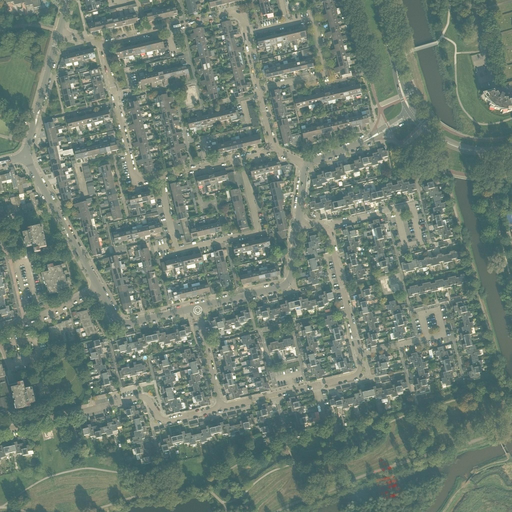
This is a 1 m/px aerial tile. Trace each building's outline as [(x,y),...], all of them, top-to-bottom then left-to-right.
[(24,1),(26,7),(33,5),(33,8),(41,7),(41,6),(39,0),(5,0),(7,4),(14,2),(14,5),(22,4),(21,1),(24,1)] [(324,6),(326,11),(334,9),(333,5),(337,5),(336,1),(334,1),(334,3),(324,6)] [(100,3),(87,6),(88,12),(97,10),(96,6),(101,5),(100,3)] [(171,6),(169,7),(172,17),(178,16),(176,7),(171,8),(171,6)] [(201,6),(187,9),(189,15),(197,13),(196,9),(201,7),(201,6)] [(168,9),(164,10),(166,18),(169,18),(169,19),(172,18),(172,17),(169,7),(167,7),(168,9)] [(271,8),(261,10),(262,16),(267,15),(267,19),(274,18),(273,14),(271,14),(270,10),(272,9),(275,9),(274,7),(271,8)] [(154,21),(152,13),(151,9),(143,11),(144,15),(146,14),(148,23),(154,21)] [(159,9),(157,10),(160,20),(166,18),(164,10),(160,11),(159,9)] [(321,16),(322,18),(336,15),(337,15),(336,9),(334,9),(326,11),(326,14),(321,16)] [(137,12),(130,14),(132,24),(140,22),(138,13),(137,13),(137,12)] [(327,20),(328,23),(339,21),(338,19),(337,19),(336,15),(322,18),(322,21),(327,20)] [(101,16),(99,17),(102,30),(108,29),(106,20),(102,21),(101,16)] [(120,16),(118,17),(120,27),(126,26),(124,17),(120,18),(120,16)] [(106,18),(106,20),(108,29),(114,27),(114,29),(115,29),(112,20),(112,19),(108,20),(108,18),(106,18)] [(328,23),(330,29),(338,27),(338,23),(341,22),(340,20),(340,18),(338,19),(339,21),(328,23)] [(96,31),(94,23),(90,24),(89,19),(87,19),(88,24),(90,33),(96,31)] [(220,32),(222,32),(221,30),(232,27),(230,21),(221,23),(222,28),(219,28),(220,32)] [(325,33),(326,36),(340,32),(339,29),(340,28),(340,26),(338,27),(330,29),(330,32),(325,33)] [(189,35),(189,37),(203,34),(205,34),(204,28),(202,28),(193,30),(194,34),(189,35)] [(300,29),(298,29),(300,39),(304,38),(305,40),(307,39),(306,38),(304,29),(300,30),(300,29)] [(288,31),(286,32),(288,42),(292,41),(294,46),(295,45),(292,32),(289,33),(288,31)] [(226,41),(234,39),(234,36),(239,35),(238,32),(224,35),(225,39),(223,40),(224,41),(226,41)] [(332,37),(333,41),(343,38),(342,36),(341,37),(340,32),(326,36),(327,38),(332,37)] [(277,34),(274,35),(277,45),(281,44),(282,49),(284,48),(281,35),(277,35),(277,34)] [(333,41),(334,46),(343,44),(342,40),(345,40),(344,36),(342,36),(343,38),(333,41)] [(265,48),(263,37),(260,38),(261,39),(257,40),(257,41),(254,41),(257,51),(260,51),(259,49),(265,48)] [(265,37),(263,37),(265,48),(266,51),(270,50),(270,51),(272,51),(269,37),(265,38),(265,37)] [(156,40),(158,52),(159,53),(159,54),(165,52),(164,49),(162,40),(158,41),(158,39),(156,40)] [(224,50),(226,49),(225,47),(236,45),(234,39),(226,41),(227,45),(223,46),(224,50)] [(154,42),(150,43),(152,51),(155,51),(156,51),(157,53),(159,53),(158,52),(156,40),(153,40),(154,42)] [(192,46),(192,49),(206,46),(205,42),(207,41),(206,40),(196,42),(197,45),(192,46)] [(146,42),(144,43),(147,54),(147,56),(153,54),(152,51),(150,43),(147,44),(146,42)] [(142,45),(138,45),(141,54),(144,53),(145,55),(147,54),(144,43),(142,43),(142,45)] [(330,51),(330,53),(344,50),(343,46),(345,46),(344,44),(343,44),(334,46),(335,50),(330,51)] [(130,47),(127,48),(129,57),(133,56),(133,58),(135,57),(132,45),(130,46),(130,47)] [(135,45),(132,45),(135,57),(137,57),(137,55),(141,54),(138,45),(135,46),(135,45)] [(123,60),(120,48),(118,49),(119,50),(115,51),(117,60),(121,59),(122,60),(123,60)] [(123,48),(120,48),(123,60),(125,59),(125,58),(129,57),(127,48),(123,49),(123,48)] [(93,49),(87,50),(89,59),(93,58),(94,60),(96,59),(95,58),(93,49)] [(228,57),(228,59),(242,56),(241,52),(243,52),(242,49),(228,53),(229,57),(228,57)] [(75,52),(75,53),(77,62),(82,61),(83,66),(85,65),(81,52),(79,52),(79,51),(75,52)] [(199,57),(194,58),(195,61),(207,58),(209,57),(212,57),(210,51),(209,51),(199,54),(199,57)] [(337,58),(338,64),(347,62),(346,58),(349,57),(348,53),(346,54),(347,56),(337,58)] [(62,58),(60,65),(60,68),(66,67),(66,65),(69,64),(70,64),(72,63),(70,55),(64,56),(64,58),(62,58)] [(228,67),(230,67),(230,65),(244,62),(242,56),(228,59),(230,59),(231,63),(228,64),(228,67)] [(201,62),(201,66),(212,63),(211,61),(210,62),(209,57),(195,61),(196,63),(201,62)] [(303,60),(299,61),(301,70),(305,69),(305,71),(308,70),(305,58),(306,58),(306,57),(302,57),(303,60)] [(292,63),(288,64),(290,73),(293,72),(294,74),(296,73),(292,58),(291,59),(292,63)] [(294,58),(292,58),(296,73),(298,73),(298,71),(301,70),(299,61),(295,62),(294,58)] [(307,60),(306,58),(305,58),(308,70),(310,70),(309,68),(313,67),(316,66),(314,58),(311,59),(307,60)] [(280,66),(276,67),(278,76),(282,75),(282,76),(284,76),(280,60),(279,61),(280,66)] [(281,60),(280,60),(284,76),(286,75),(286,74),(290,73),(288,64),(284,65),(282,60),(281,60)] [(334,68),(335,71),(348,68),(350,67),(349,65),(352,64),(351,61),(347,62),(338,64),(339,67),(334,68)] [(232,66),(233,70),(246,67),(246,65),(244,65),(244,62),(230,65),(230,67),(232,66)] [(197,70),(198,73),(212,69),(211,65),(212,65),(212,63),(201,66),(202,69),(197,70)] [(182,65),(180,65),(182,76),(186,75),(187,80),(190,79),(187,66),(183,66),(182,65)] [(271,65),(267,66),(268,67),(270,67),(272,79),(275,78),(274,77),(278,76),(276,67),(272,68),(271,65)] [(232,77),(234,76),(243,74),(242,71),(247,70),(246,67),(233,70),(234,74),(232,75),(232,77)] [(268,69),(264,70),(266,79),(270,78),(270,79),(272,79),(270,67),(268,67),(268,69)] [(162,68),(156,70),(157,70),(157,71),(159,81),(162,80),(164,86),(166,85),(163,71),(162,68)] [(170,68),(168,68),(171,78),(174,78),(175,83),(178,82),(175,68),(171,69),(170,68)] [(348,68),(335,71),(335,74),(340,72),(341,76),(342,78),(352,76),(351,71),(349,72),(348,68)] [(86,77),(85,77),(85,79),(86,78),(87,78),(100,75),(99,69),(94,70),(90,71),(91,76),(86,77)] [(157,70),(151,72),(151,74),(152,75),(155,88),(157,87),(156,82),(159,81),(157,71),(157,70)] [(147,73),(145,74),(147,84),(151,83),(152,88),(155,88),(151,74),(147,75),(147,73)] [(147,84),(145,74),(143,74),(144,76),(139,77),(139,75),(136,76),(139,86),(141,85),(142,91),(145,90),(144,85),(147,84)] [(200,82),(201,84),(214,81),(214,78),(217,76),(217,74),(204,77),(205,81),(200,82)] [(233,85),(234,84),(234,83),(244,80),(243,74),(234,76),(235,80),(232,81),(232,83),(233,85)] [(60,78),(61,84),(75,81),(74,79),(69,81),(68,76),(60,78)] [(61,84),(62,90),(71,88),(70,84),(75,83),(75,81),(61,84)] [(89,89),(89,90),(103,87),(101,81),(93,83),(94,87),(89,88),(89,89)] [(354,81),(352,81),(355,95),(356,97),(362,96),(362,95),(359,85),(356,86),(354,81)] [(238,92),(234,93),(234,95),(235,98),(244,96),(243,93),(247,92),(246,89),(251,87),(251,85),(237,88),(238,92)] [(337,85),(334,85),(338,99),(342,98),(342,100),(344,100),(341,89),(338,90),(337,85)] [(103,87),(89,90),(89,92),(93,91),(94,95),(95,95),(104,93),(103,87)] [(203,93),(203,96),(217,93),(216,89),(218,88),(217,87),(207,89),(208,92),(203,93)] [(315,95),(312,96),(315,107),(318,107),(317,105),(320,104),(320,103),(317,89),(314,90),(315,95)] [(319,89),(317,89),(320,103),(324,102),(324,104),(326,104),(324,93),(321,94),(319,89)] [(270,92),(271,98),(280,96),(279,92),(281,91),(280,90),(279,90),(270,92)] [(157,99),(154,99),(155,104),(157,103),(159,103),(173,99),(173,97),(167,98),(166,91),(158,93),(159,96),(158,96),(158,97),(157,98),(157,99)] [(494,91),(492,91),(482,94),(486,99),(485,100),(490,104),(489,105),(495,108),(494,109),(500,111),(500,112),(507,111),(507,112),(507,113),(511,110),(511,104),(511,100),(507,100),(507,99),(504,99),(502,98),(504,96),(501,94),(500,97),(499,96),(497,93),(495,94),(494,91)] [(64,96),(65,102),(74,100),(73,96),(78,95),(77,93),(64,96)] [(95,99),(91,100),(92,102),(97,101),(106,99),(104,93),(95,95),(94,95),(95,99)] [(217,93),(203,96),(204,99),(209,97),(210,101),(219,99),(220,98),(220,96),(218,97),(217,93)] [(302,93),(299,94),(302,108),(307,107),(307,108),(309,108),(306,97),(303,98),(302,93)] [(302,108),(299,94),(297,94),(298,99),(294,100),(297,110),(299,110),(298,109),(302,108)] [(280,96),(271,98),(273,104),(280,102),(286,101),(288,100),(288,99),(286,99),(283,100),(282,95),(280,96)] [(312,96),(306,97),(309,108),(307,108),(307,110),(315,108),(315,107),(312,96)] [(125,108),(125,111),(139,107),(138,101),(140,101),(139,98),(133,99),(134,102),(129,103),(130,107),(125,108)] [(159,107),(159,109),(169,106),(169,103),(174,102),(173,99),(159,103),(160,107),(159,107)] [(74,100),(65,102),(67,108),(75,106),(80,105),(80,103),(75,104),(74,100)] [(280,102),(273,104),(274,110),(280,108),(286,107),(285,103),(287,103),(289,102),(288,100),(286,101),(280,102)] [(232,110),(228,111),(231,122),(240,120),(237,110),(235,111),(233,104),(230,105),(232,110)] [(224,106),(221,107),(225,121),(229,120),(229,121),(229,124),(231,123),(231,122),(228,111),(225,111),(224,106)] [(274,110),(276,116),(287,113),(286,107),(274,110)] [(212,109),(210,110),(213,123),(217,123),(217,124),(219,124),(217,113),(213,114),(212,109)] [(108,110),(102,112),(105,122),(107,122),(106,120),(110,119),(113,118),(111,110),(108,110)] [(208,115),(205,116),(208,127),(213,126),(213,123),(210,110),(207,110),(208,115)] [(132,115),(133,121),(142,119),(141,115),(144,114),(143,111),(142,111),(142,113),(132,115)] [(160,115),(161,120),(162,120),(172,118),(171,115),(177,113),(176,111),(162,114),(160,115)] [(102,112),(96,113),(99,122),(103,121),(103,124),(107,123),(107,122),(105,122),(102,112)] [(197,118),(193,119),(196,131),(202,129),(201,126),(198,112),(195,113),(197,118)] [(201,112),(198,112),(201,126),(205,125),(205,128),(208,127),(205,116),(202,117),(201,112)] [(280,115),(276,116),(277,122),(278,121),(287,119),(286,116),(290,115),(289,112),(287,113),(280,115)] [(361,112),(359,113),(360,115),(363,130),(366,129),(365,124),(368,124),(367,118),(366,115),(362,116),(362,115),(362,114),(361,112)] [(96,113),(91,115),(94,128),(96,128),(95,125),(99,124),(99,122),(96,113)] [(349,114),(347,114),(349,119),(351,128),(356,126),(354,117),(350,118),(349,114)] [(91,115),(85,116),(87,125),(91,124),(92,129),(94,128),(91,115)] [(196,131),(193,119),(190,120),(189,115),(186,115),(190,130),(193,129),(194,132),(196,132),(196,131)] [(358,117),(354,117),(356,126),(360,126),(361,131),(363,130),(360,115),(358,115),(358,117)] [(344,116),(342,116),(342,118),(346,134),(349,134),(347,128),(351,128),(349,119),(345,120),(344,116)] [(79,117),(73,119),(75,128),(79,127),(80,131),(82,131),(79,117)] [(45,124),(46,130),(60,127),(59,125),(54,127),(53,122),(55,122),(56,120),(56,118),(44,121),(48,120),(49,123),(45,124)] [(162,120),(161,120),(163,126),(165,126),(179,123),(178,120),(173,121),(172,118),(162,120)] [(330,119),(331,123),(333,132),(339,130),(337,122),(333,123),(332,118),(330,118),(330,119)] [(342,118),(336,120),(337,122),(339,130),(342,130),(343,135),(346,134),(342,118)] [(75,128),(73,119),(67,120),(69,129),(70,134),(72,133),(71,128),(75,128)] [(129,126),(129,128),(143,125),(142,121),(144,121),(143,119),(142,119),(133,121),(134,124),(129,126)] [(314,119),(311,119),(312,122),(313,127),(315,136),(321,134),(319,126),(316,127),(314,119)] [(330,120),(324,121),(325,123),(325,124),(328,138),(331,138),(330,133),(333,132),(331,123),(330,120)] [(309,125),(307,125),(307,127),(307,128),(311,142),(313,142),(312,137),(315,136),(313,127),(312,122),(309,125)] [(163,126),(165,132),(175,130),(174,126),(179,125),(179,123),(163,126)] [(280,127),(281,133),(290,131),(289,127),(294,126),(293,124),(280,127)] [(325,124),(319,126),(321,134),(325,134),(326,139),(328,138),(325,124)] [(306,129),(301,130),(302,134),(303,139),(307,138),(308,143),(311,142),(307,128),(307,127),(307,125),(305,126),(305,127),(306,129)] [(60,127),(46,130),(47,136),(56,134),(60,133),(59,130),(63,129),(62,127),(60,127)] [(146,130),(136,133),(137,139),(147,136),(146,133),(148,132),(147,128),(146,128),(146,130)] [(167,142),(167,144),(178,141),(177,138),(182,137),(181,134),(168,138),(169,142),(167,142)] [(254,134),(253,135),(255,146),(258,146),(257,144),(261,143),(259,135),(255,136),(254,134)] [(251,137),(247,137),(249,146),(253,145),(253,147),(255,146),(253,135),(251,135),(251,137)] [(296,136),(283,139),(284,145),(291,143),(292,143),(293,144),(297,143),(297,142),(301,141),(299,135),(296,136)] [(133,143),(133,146),(147,142),(146,138),(148,138),(147,136),(137,139),(138,142),(133,143)] [(239,139),(235,140),(238,149),(241,148),(242,150),(244,149),(241,137),(239,138),(239,139)] [(243,137),(241,137),(244,149),(246,149),(246,147),(249,146),(247,137),(243,138),(243,137)] [(231,138),(229,139),(229,140),(231,146),(232,152),(234,152),(234,150),(238,149),(235,140),(231,141),(231,138)] [(47,146),(48,149),(56,147),(56,146),(59,146),(58,142),(63,141),(62,139),(49,142),(49,144),(48,145),(47,146)] [(111,141),(111,139),(103,141),(104,144),(106,153),(112,151),(109,141),(111,141)] [(228,142),(224,143),(224,146),(226,152),(229,151),(230,153),(232,152),(231,146),(229,140),(229,139),(227,139),(227,141),(228,142)] [(99,140),(97,141),(100,154),(106,153),(104,144),(100,145),(99,140)] [(111,142),(111,141),(109,141),(112,151),(121,149),(119,141),(111,142)] [(87,143),(85,143),(86,146),(88,157),(94,156),(92,147),(88,148),(87,143)] [(220,155),(218,143),(216,143),(216,145),(212,146),(214,155),(218,154),(218,155),(220,155)] [(219,143),(218,143),(220,155),(223,154),(222,153),(226,152),(224,143),(220,144),(219,143)] [(48,149),(49,154),(63,151),(62,149),(60,150),(59,146),(56,146),(56,147),(48,149)] [(86,146),(80,147),(82,158),(88,157),(86,146)] [(140,150),(141,156),(150,154),(149,150),(152,149),(151,146),(150,146),(150,148),(140,150)] [(169,156),(170,156),(181,153),(180,150),(185,149),(184,146),(170,149),(167,150),(169,156)] [(80,147),(74,149),(76,160),(82,158),(80,147)] [(59,155),(63,154),(63,156),(73,154),(72,149),(70,150),(69,150),(68,150),(67,150),(63,151),(49,154),(49,155),(48,155),(48,157),(50,157),(50,160),(60,158),(59,155)] [(377,150),(377,153),(378,156),(381,155),(382,158),(387,157),(386,151),(383,151),(382,149),(377,150)] [(372,154),(373,157),(373,160),(376,159),(377,162),(383,161),(382,158),(381,155),(378,156),(377,153),(372,154)] [(137,161),(138,163),(151,160),(151,156),(152,156),(152,154),(150,154),(141,156),(142,159),(137,161)] [(358,157),(359,160),(360,163),(363,162),(363,165),(369,164),(367,158),(365,159),(364,156),(358,157)] [(373,157),(367,158),(369,164),(371,163),(372,166),(378,165),(377,162),(376,159),(373,160),(373,157)] [(60,158),(50,160),(52,166),(60,164),(60,160),(61,160),(62,160),(61,158),(60,158)] [(187,158),(173,161),(174,165),(173,166),(173,167),(175,167),(183,165),(182,162),(188,160),(187,158)] [(354,164),(355,167),(358,166),(359,169),(364,168),(363,165),(363,162),(360,163),(359,160),(353,161),(354,164)] [(101,167),(98,168),(99,174),(111,171),(109,165),(108,161),(101,163),(102,167),(101,167)] [(279,161),(273,162),(277,176),(278,175),(277,171),(281,170),(282,173),(289,172),(288,165),(281,167),(279,161)] [(273,162),(267,164),(270,172),(274,171),(275,176),(277,176),(273,162)] [(154,165),(144,168),(146,174),(154,172),(153,168),(156,167),(156,165),(156,163),(154,164),(154,165)] [(340,165),(340,168),(341,170),(344,170),(345,173),(350,171),(349,166),(346,166),(345,163),(340,165)] [(60,164),(52,166),(53,172),(67,169),(67,167),(67,166),(63,167),(63,168),(61,168),(60,164)] [(354,164),(349,166),(350,171),(353,171),(354,174),(359,172),(359,169),(358,166),(355,167),(354,164)] [(262,165),(256,166),(258,175),(262,174),(262,177),(263,180),(265,179),(264,177),(262,165)] [(250,168),(253,181),(255,180),(255,177),(254,178),(254,176),(258,175),(256,166),(250,168)] [(10,174),(5,175),(6,180),(6,181),(11,180),(13,189),(18,188),(15,176),(14,170),(13,167),(10,168),(11,172),(9,173),(10,174)] [(335,169),(336,172),(336,175),(339,174),(340,177),(346,176),(345,173),(344,170),(341,170),(340,168),(335,169)] [(67,169),(53,172),(54,178),(57,177),(63,176),(63,173),(62,172),(64,171),(64,172),(68,172),(68,171),(67,169)] [(98,178),(99,180),(112,177),(111,171),(99,174),(102,173),(103,177),(98,178)] [(227,185),(229,184),(229,182),(228,179),(227,177),(227,174),(226,171),(220,172),(222,181),(226,180),(227,185)] [(321,172),(322,175),(323,178),(326,177),(326,180),(332,179),(330,173),(328,173),(327,171),(321,172)] [(214,174),(217,188),(219,187),(218,182),(222,181),(220,172),(214,174)] [(336,172),(330,173),(332,179),(334,178),(335,181),(341,180),(340,177),(339,174),(336,175),(336,172)] [(214,174),(208,175),(210,184),(211,186),(214,185),(216,190),(217,189),(217,188),(214,174)] [(18,175),(15,176),(18,188),(19,195),(24,193),(22,184),(27,183),(26,177),(21,178),(20,177),(18,178),(18,175)] [(63,176),(57,177),(59,183),(71,180),(71,178),(67,179),(66,175),(63,176)] [(202,176),(202,177),(206,192),(206,194),(209,193),(207,187),(211,186),(210,184),(208,175),(202,176)] [(316,176),(317,179),(318,182),(321,181),(322,184),(327,183),(326,180),(326,177),(323,178),(322,175),(316,176)] [(202,177),(196,178),(198,187),(202,186),(204,193),(206,192),(202,177)] [(318,182),(317,179),(312,180),(313,186),(316,185),(316,188),(322,187),(322,184),(321,181),(318,182)] [(71,180),(59,183),(60,189),(69,187),(68,183),(69,183),(72,183),(71,180)] [(171,189),(170,189),(170,191),(190,187),(191,186),(190,180),(186,181),(187,185),(180,187),(179,183),(170,185),(171,189)] [(270,189),(270,191),(280,188),(280,185),(284,184),(284,181),(280,182),(270,184),(271,188),(270,189)] [(397,185),(395,186),(396,192),(401,190),(401,187),(404,187),(403,184),(402,181),(397,182),(397,185)] [(409,182),(403,184),(404,187),(401,187),(401,190),(402,193),(408,192),(407,189),(410,188),(409,185),(409,182)] [(101,190),(101,192),(115,189),(114,183),(105,185),(106,189),(101,190)] [(386,185),(386,188),(387,191),(390,190),(391,193),(396,192),(395,186),(392,186),(391,183),(386,185)] [(426,193),(429,193),(432,192),(431,189),(434,188),(433,183),(423,185),(424,188),(425,188),(426,193)] [(410,188),(407,189),(408,192),(408,195),(414,193),(414,195),(417,194),(415,184),(409,185),(410,188)] [(60,189),(61,195),(72,193),(71,191),(70,191),(69,187),(60,189)] [(190,187),(170,191),(171,193),(172,193),(173,197),(182,195),(181,191),(182,190),(187,189),(187,190),(191,190),(190,187)] [(430,198),(433,197),(436,197),(435,194),(438,193),(437,187),(434,188),(431,189),(432,192),(429,193),(430,198)] [(381,189),(382,192),(382,195),(385,194),(386,197),(391,196),(391,193),(390,190),(387,191),(386,188),(381,189)] [(231,191),(229,192),(230,198),(241,195),(239,189),(237,190),(231,191)] [(359,194),(356,195),(358,200),(363,199),(362,196),(365,196),(365,193),(364,190),(358,191),(359,194)] [(153,191),(147,192),(149,202),(151,202),(150,201),(155,200),(153,191)] [(370,191),(365,193),(365,196),(362,196),(363,199),(364,202),(369,201),(369,198),(372,197),(371,194),(370,191)] [(31,203),(26,204),(28,210),(33,209),(33,210),(35,210),(35,211),(38,211),(38,210),(37,206),(40,205),(38,200),(35,200),(34,196),(38,195),(36,192),(34,193),(32,193),(29,194),(31,203)] [(72,193),(61,195),(63,201),(72,199),(70,195),(72,194),(72,195),(75,194),(74,192),(72,193)] [(147,192),(141,194),(143,202),(147,202),(147,205),(150,204),(151,204),(151,202),(149,202),(147,192)] [(347,194),(348,196),(349,199),(352,199),(352,202),(358,200),(356,195),(354,195),(353,192),(347,194)] [(382,192),(376,193),(379,203),(381,202),(381,201),(387,200),(386,197),(385,194),(382,195),(382,192)] [(433,197),(434,203),(440,201),(439,198),(442,198),(441,192),(438,193),(435,194),(436,197),(433,197)] [(376,193),(371,194),(372,197),(369,198),(369,201),(370,204),(375,202),(376,204),(379,203),(376,193)] [(104,202),(104,204),(118,200),(116,194),(108,196),(109,201),(104,202)] [(141,194),(135,195),(138,208),(140,207),(139,203),(143,202),(141,194)] [(273,200),(273,202),(283,200),(282,194),(280,194),(273,196),(274,200),(273,200)] [(136,208),(136,209),(138,215),(139,215),(139,211),(138,209),(135,195),(129,197),(130,204),(128,205),(129,208),(131,209),(136,208)] [(172,201),(173,203),(185,200),(184,198),(183,199),(182,195),(173,197),(174,200),(172,201)] [(19,196),(15,197),(19,215),(22,215),(21,214),(21,213),(22,213),(23,212),(28,210),(26,204),(21,205),(19,196)] [(342,198),(343,201),(344,204),(347,203),(348,206),(353,205),(352,202),(352,199),(349,199),(348,196),(342,198)] [(12,208),(4,209),(5,211),(6,216),(14,214),(14,215),(15,215),(16,214),(16,215),(16,216),(19,215),(15,197),(10,198),(12,207),(12,208)] [(87,204),(92,203),(91,198),(75,202),(75,204),(73,205),(74,208),(79,206),(79,210),(88,208),(87,204)] [(319,209),(325,208),(324,205),(327,205),(326,202),(326,199),(320,200),(321,203),(318,204),(319,209)] [(175,205),(176,208),(185,206),(186,206),(185,200),(173,203),(174,205),(175,205)] [(273,208),(276,208),(282,206),(285,206),(283,200),(273,202),(274,204),(275,204),(276,207),(273,208)] [(325,211),(331,210),(330,207),(333,206),(333,203),(332,200),(326,202),(327,205),(324,205),(325,208),(325,211)] [(233,208),(233,209),(243,207),(242,201),(233,203),(234,207),(233,208)] [(314,211),(319,209),(318,204),(315,204),(315,201),(309,203),(311,213),(314,212),(314,211)] [(343,201),(338,202),(340,212),(343,211),(343,210),(348,209),(348,206),(347,203),(344,204),(343,201)] [(434,203),(435,208),(438,207),(439,210),(442,209),(445,209),(444,203),(441,204),(440,201),(434,203)] [(330,207),(331,210),(332,213),(337,211),(337,213),(340,212),(338,202),(333,203),(333,206),(330,207)] [(107,213),(107,215),(121,212),(119,206),(110,208),(111,212),(107,213)] [(175,212),(176,215),(187,212),(187,210),(186,210),(185,206),(176,208),(177,212),(175,212)] [(273,213),(273,215),(283,212),(282,206),(276,208),(273,208),(274,212),(273,213)] [(433,209),(434,214),(437,213),(438,216),(441,216),(443,215),(442,209),(439,210),(438,207),(435,208),(433,209)] [(75,215),(76,217),(90,213),(94,212),(94,210),(89,212),(88,208),(79,210),(80,213),(75,215)] [(121,212),(107,215),(107,217),(112,216),(113,220),(122,218),(121,212)] [(181,220),(182,223),(188,221),(187,218),(186,214),(188,214),(187,212),(176,215),(176,217),(178,216),(179,220),(181,220)] [(275,216),(276,220),(280,219),(285,218),(283,212),(273,215),(273,216),(275,216)] [(234,221),(236,221),(246,219),(245,213),(236,215),(233,216),(234,221)] [(431,220),(432,223),(442,221),(441,216),(438,216),(437,213),(434,214),(431,215),(433,220),(431,220)] [(275,224),(276,226),(286,224),(285,218),(280,219),(276,220),(277,224),(275,224)] [(90,220),(82,221),(84,227),(95,225),(95,223),(94,219),(91,219),(90,220)] [(212,219),(215,233),(221,231),(219,223),(215,224),(214,219),(212,219)] [(246,219),(236,221),(236,223),(238,222),(239,230),(248,228),(246,219)] [(370,224),(372,229),(372,230),(375,229),(377,229),(377,226),(380,225),(379,219),(372,221),(373,224),(370,224)] [(155,221),(153,222),(156,234),(162,232),(160,223),(156,224),(155,221)] [(435,231),(438,231),(441,230),(440,227),(443,226),(442,221),(432,223),(433,226),(434,226),(435,231)] [(148,223),(148,226),(150,235),(156,234),(153,222),(148,223)] [(200,222),(204,236),(209,234),(207,225),(203,226),(202,222),(200,222)] [(144,225),(142,225),(145,236),(150,235),(148,226),(148,224),(144,225)] [(190,233),(191,236),(192,238),(193,238),(193,240),(197,239),(197,237),(198,237),(196,228),(192,229),(191,224),(189,225),(189,227),(190,230),(190,233)] [(286,224),(276,226),(276,228),(278,228),(279,232),(277,232),(279,240),(287,238),(286,230),(288,230),(286,224)] [(375,229),(376,235),(386,232),(385,230),(384,230),(383,224),(380,225),(377,226),(377,229),(375,229)] [(84,227),(85,233),(96,230),(95,225),(84,227)] [(131,225),(130,226),(133,239),(139,238),(137,229),(133,230),(131,225)] [(52,246),(47,247),(42,226),(27,229),(28,232),(23,233),(26,248),(33,246),(35,253),(40,252),(40,255),(43,254),(44,255),(54,253),(52,246)] [(343,231),(344,237),(347,236),(350,235),(350,232),(353,232),(351,226),(341,228),(342,232),(343,231)] [(439,236),(442,235),(445,235),(444,232),(447,231),(446,226),(443,226),(440,227),(441,230),(438,231),(439,236)] [(113,236),(111,237),(111,238),(113,243),(115,243),(121,242),(118,228),(116,229),(117,234),(113,235),(113,236)] [(120,228),(118,228),(121,242),(127,241),(125,232),(121,233),(120,228)] [(445,235),(442,235),(443,241),(449,240),(449,239),(449,237),(451,236),(450,230),(447,231),(444,232),(445,235)] [(347,236),(349,241),(354,240),(354,237),(357,237),(355,231),(353,232),(350,232),(350,235),(347,236)] [(310,237),(311,242),(314,242),(315,245),(318,244),(321,243),(319,238),(321,238),(320,235),(316,236),(315,232),(313,232),(307,234),(308,238),(310,237)] [(376,235),(377,240),(380,239),(381,243),(384,242),(387,241),(385,236),(387,235),(386,232),(376,235)] [(89,238),(90,244),(99,242),(98,238),(100,238),(99,236),(89,238)] [(268,238),(262,239),(265,253),(267,252),(266,247),(270,246),(268,238)] [(262,239),(256,240),(258,249),(262,248),(263,253),(265,253),(262,239)] [(374,241),(376,246),(379,246),(379,249),(382,248),(385,247),(384,242),(381,243),(380,239),(377,240),(374,241)] [(256,240),(250,242),(254,256),(255,256),(255,253),(259,252),(258,249),(256,240)] [(349,241),(350,247),(353,246),(353,249),(357,248),(359,248),(358,242),(355,242),(354,240),(349,241)] [(250,242),(245,243),(247,252),(251,251),(252,256),(254,256),(250,242)] [(308,243),(310,249),(313,248),(313,251),(316,250),(319,249),(318,244),(315,245),(314,242),(311,242),(308,243)] [(242,258),(239,245),(233,246),(235,255),(239,254),(240,259),(242,258)] [(347,247),(348,253),(351,252),(352,255),(355,254),(358,254),(357,248),(353,249),(353,246),(350,247),(347,247)] [(377,252),(378,255),(383,253),(382,248),(379,249),(379,246),(376,246),(373,247),(374,253),(377,252)] [(102,248),(92,250),(93,256),(102,254),(101,250),(102,249),(102,248)] [(136,258),(150,255),(148,248),(135,252),(136,256),(135,256),(135,258),(136,258)] [(311,254),(312,257),(318,255),(316,250),(313,251),(313,248),(310,249),(307,249),(308,255),(311,254)] [(210,258),(210,260),(224,256),(222,250),(214,252),(215,257),(210,258)] [(455,251),(452,251),(454,259),(456,259),(456,261),(461,260),(459,252),(456,253),(455,251)] [(346,259),(346,262),(356,259),(355,254),(352,255),(351,252),(348,253),(345,253),(347,259),(346,259)] [(201,253),(195,255),(198,269),(199,268),(198,263),(203,262),(201,253)] [(377,264),(380,263),(383,262),(382,259),(385,259),(383,253),(378,255),(378,257),(375,258),(377,264)] [(442,254),(439,254),(441,262),(443,262),(444,264),(448,263),(446,255),(443,256),(442,254)] [(109,261),(110,264),(119,262),(118,258),(119,257),(119,255),(103,259),(104,262),(109,261)] [(195,255),(189,256),(191,265),(195,264),(196,269),(198,269),(195,255)] [(310,260),(311,266),(321,263),(320,260),(319,261),(318,255),(312,257),(312,259),(310,260)] [(430,257),(427,257),(428,265),(431,265),(431,267),(435,266),(433,258),(430,259),(430,257)] [(183,258),(177,259),(179,268),(179,270),(183,269),(184,272),(186,271),(183,258)] [(381,268),(384,268),(387,267),(386,264),(389,263),(388,258),(385,259),(382,259),(383,262),(380,263),(381,268)] [(349,270),(352,270),(355,269),(355,266),(357,265),(356,259),(346,262),(347,265),(348,265),(349,270)] [(138,268),(139,269),(152,266),(151,260),(142,262),(143,266),(138,268)] [(174,274),(171,260),(161,263),(163,272),(171,270),(172,275),(174,274)] [(417,260),(414,260),(416,268),(418,268),(418,270),(423,269),(421,261),(417,262),(417,260)] [(111,270),(125,267),(125,264),(122,265),(121,261),(119,262),(110,264),(111,268),(109,268),(106,269),(106,271),(111,270)] [(212,270),(213,271),(227,268),(225,262),(216,264),(217,268),(212,270)] [(311,266),(312,271),(315,270),(316,273),(319,273),(321,272),(320,267),(321,266),(321,263),(311,266)] [(384,268),(385,273),(395,271),(394,268),(393,268),(392,263),(389,263),(386,264),(387,267),(384,268)] [(404,263),(401,263),(403,271),(405,271),(406,273),(410,272),(408,264),(405,265),(404,263)] [(42,278),(44,278),(45,285),(46,285),(48,292),(49,291),(50,294),(64,291),(63,288),(69,287),(67,280),(70,279),(70,277),(66,278),(64,273),(67,273),(67,271),(63,272),(62,267),(64,266),(64,264),(60,265),(60,266),(54,268),(53,264),(47,266),(44,267),(45,270),(39,271),(40,274),(41,274),(42,278)] [(270,264),(268,264),(271,278),(277,277),(277,276),(280,275),(280,273),(279,268),(278,267),(275,268),(271,269),(270,264)] [(354,275),(356,274),(359,274),(359,271),(362,270),(360,264),(357,265),(355,266),(355,269),(352,270),(354,275)] [(111,270),(113,276),(121,274),(120,270),(125,268),(125,267),(111,270)] [(258,267),(256,267),(260,281),(265,279),(263,271),(259,272),(258,267)] [(246,269),(245,270),(248,283),(254,282),(252,273),(248,274),(246,269)] [(366,275),(365,270),(364,269),(362,270),(359,271),(359,274),(356,274),(358,280),(364,278),(363,276),(366,275)] [(248,283),(245,270),(243,270),(244,275),(240,276),(242,285),(248,283)] [(309,272),(310,277),(313,276),(314,279),(317,279),(320,278),(319,273),(316,273),(315,270),(312,271),(309,272)] [(142,279),(143,281),(156,278),(155,272),(145,274),(146,274),(147,278),(142,279)] [(215,281),(216,283),(229,280),(228,274),(219,276),(220,280),(215,281)] [(310,277),(307,278),(309,284),(312,283),(312,286),(318,284),(317,279),(314,279),(313,276),(310,277)] [(455,276),(451,277),(453,285),(456,284),(457,286),(460,285),(458,278),(456,278),(455,276)] [(114,282),(115,287),(127,285),(124,285),(123,281),(128,280),(128,278),(114,282)] [(443,279),(439,280),(440,288),(444,287),(444,289),(447,288),(445,281),(443,281),(443,279)] [(202,280),(201,280),(204,294),(210,292),(208,284),(203,285),(202,280)] [(216,284),(210,285),(211,289),(213,289),(214,289),(213,287),(219,285),(220,284),(221,284),(222,288),(231,286),(229,280),(216,283),(216,284)] [(430,282),(426,283),(428,291),(431,290),(431,292),(435,291),(433,284),(430,284),(430,282)] [(191,283),(189,283),(192,297),(198,295),(196,286),(192,287),(191,283)] [(145,291),(146,293),(159,289),(158,284),(149,286),(150,290),(145,291)] [(115,287),(117,293),(133,289),(133,288),(128,289),(127,285),(115,287)] [(179,285),(177,286),(180,299),(186,298),(184,289),(184,288),(180,289),(179,285)] [(417,285),(413,286),(415,294),(418,293),(419,295),(422,294),(420,287),(418,287),(417,285)] [(173,292),(172,291),(171,290),(168,291),(167,290),(169,299),(174,298),(174,301),(180,299),(177,286),(175,286),(177,291),(173,292)] [(366,287),(360,289),(361,294),(364,294),(365,297),(368,296),(370,295),(369,290),(366,290),(366,287)] [(120,293),(121,299),(130,296),(129,292),(134,291),(133,289),(117,293),(117,294),(120,293)] [(323,292),(324,295),(324,298),(328,297),(328,300),(334,299),(331,289),(328,290),(328,291),(323,292)] [(358,295),(359,300),(362,300),(363,303),(366,302),(369,301),(368,296),(365,297),(364,294),(361,294),(358,295)] [(151,302),(151,305),(154,304),(154,303),(162,301),(161,295),(152,297),(153,301),(151,302)] [(318,296),(319,299),(320,302),(323,302),(323,304),(329,303),(328,300),(328,297),(324,298),(324,295),(318,296)] [(296,298),(293,298),(295,308),(301,307),(300,304),(303,303),(302,300),(301,297),(296,299),(296,298)] [(285,301),(285,304),(286,307),(289,307),(290,309),(295,308),(293,298),(290,299),(290,300),(285,301)] [(308,299),(302,300),(303,303),(300,304),(301,307),(301,310),(307,308),(306,306),(309,305),(308,302),(308,299)] [(319,299),(314,301),(315,306),(318,306),(318,309),(324,307),(323,304),(323,302),(320,302),(319,299)] [(136,301),(122,304),(124,310),(125,310),(126,315),(128,315),(133,314),(131,309),(132,308),(131,304),(138,302),(139,307),(142,306),(141,300),(136,301)] [(357,307),(357,310),(367,307),(366,302),(363,303),(362,300),(359,300),(357,301),(358,306),(357,307)] [(314,301),(308,302),(309,305),(306,306),(307,308),(307,311),(313,310),(313,307),(315,306),(314,301)] [(389,305),(387,306),(388,312),(391,311),(394,310),(393,307),(396,306),(395,301),(389,302),(389,305)] [(463,307),(461,302),(451,304),(452,307),(453,307),(455,312),(458,312),(460,311),(460,308),(463,307)] [(280,306),(281,308),(281,311),(284,311),(285,314),(291,312),(290,309),(289,307),(286,307),(285,304),(280,306)] [(2,317),(5,316),(8,315),(7,312),(10,312),(9,306),(6,307),(3,308),(4,310),(1,311),(2,317)] [(257,317),(262,316),(262,313),(264,312),(264,309),(263,306),(258,308),(257,307),(254,307),(257,317)] [(392,316),(395,316),(398,315),(397,312),(400,311),(399,306),(396,306),(393,307),(394,310),(391,311),(392,316)] [(459,317),(462,316),(465,316),(464,313),(467,312),(466,306),(463,307),(460,308),(460,311),(458,312),(459,317)] [(361,318),(363,317),(366,316),(366,313),(369,313),(367,307),(357,310),(358,313),(359,312),(361,318)] [(263,319),(268,317),(268,315),(271,314),(270,311),(269,308),(264,309),(264,312),(262,313),(262,316),(263,319)] [(281,308),(275,310),(277,316),(279,315),(280,318),(286,316),(285,314),(284,311),(281,311),(281,308)] [(240,312),(241,315),(242,318),(245,317),(245,320),(251,319),(248,309),(245,309),(246,311),(240,312)] [(79,315),(80,321),(90,318),(90,316),(89,316),(87,310),(77,313),(77,316),(79,315)] [(268,315),(268,317),(269,320),(275,319),(274,316),(277,316),(275,310),(270,311),(271,314),(268,315)] [(395,316),(396,321),(406,319),(406,316),(404,316),(403,310),(400,311),(397,312),(398,315),(395,316)] [(5,316),(6,321),(16,319),(15,316),(14,316),(13,311),(10,312),(7,312),(8,315),(5,316)] [(462,316),(463,322),(469,320),(468,318),(471,317),(470,311),(467,312),(464,313),(465,316),(462,316)] [(365,323),(368,322),(370,321),(370,318),(373,317),(371,312),(369,313),(366,313),(366,316),(363,317),(365,323)] [(235,316),(236,319),(237,322),(240,321),(240,324),(246,323),(245,320),(245,317),(242,318),(241,315),(235,316)] [(334,321),(332,315),(326,317),(327,319),(324,320),(326,326),(329,325),(332,324),(331,322),(334,321)] [(212,328),(217,327),(218,326),(217,324),(220,323),(219,320),(219,317),(213,318),(213,317),(210,318),(212,328)] [(368,322),(369,327),(375,326),(374,323),(377,323),(376,317),(373,317),(370,318),(370,321),(368,322)] [(82,323),(83,328),(93,326),(93,324),(92,324),(90,318),(80,321),(81,323),(82,323)] [(69,320),(64,322),(66,332),(69,332),(68,330),(74,329),(71,319),(69,319),(69,320)] [(217,327),(218,329),(224,328),(223,325),(226,324),(225,321),(225,319),(219,320),(220,323),(217,324),(218,326),(217,327)] [(236,319),(231,320),(232,326),(235,325),(235,328),(241,327),(240,324),(240,321),(237,322),(236,319)] [(396,321),(398,326),(401,326),(401,329),(404,328),(407,327),(406,322),(407,321),(406,319),(396,321)] [(223,325),(224,328),(224,331),(230,330),(230,327),(232,326),(231,320),(225,321),(226,324),(223,325)] [(330,331),(333,330),(336,329),(335,326),(338,325),(337,320),(334,321),(331,322),(332,324),(329,325),(330,331)] [(463,322),(464,327),(467,326),(468,329),(471,329),(474,328),(472,322),(469,323),(469,320),(463,322)] [(296,324),(297,327),(298,327),(299,332),(302,331),(305,331),(305,328),(308,327),(306,321),(296,324)] [(62,323),(56,325),(58,335),(59,335),(61,335),(61,334),(66,332),(64,322),(61,322),(62,323)] [(186,334),(191,333),(189,323),(186,323),(186,325),(181,326),(181,329),(182,332),(185,331),(186,334)] [(58,335),(56,325),(54,325),(54,327),(48,328),(51,338),(53,338),(53,337),(58,335)] [(333,330),(334,335),(344,333),(343,330),(342,330),(341,325),(338,325),(335,326),(336,329),(333,330)] [(93,326),(83,328),(84,331),(85,331),(86,336),(97,334),(96,331),(95,331),(93,326)] [(304,337),(306,336),(309,336),(309,332),(312,332),(310,326),(308,327),(305,328),(305,331),(302,331),(304,337)] [(369,327),(370,333),(373,332),(374,335),(377,334),(380,334),(378,328),(375,329),(375,326),(369,327)] [(395,327),(392,328),(393,333),(399,332),(400,335),(403,334),(405,333),(404,328),(401,329),(401,326),(398,326),(395,327)] [(464,327),(461,328),(463,333),(466,333),(466,335),(469,335),(471,334),(472,334),(475,333),(474,328),(471,329),(468,329),(467,326),(464,327)] [(176,330),(176,333),(177,336),(180,335),(181,338),(186,337),(186,334),(185,331),(182,332),(181,329),(176,330)] [(153,331),(150,332),(153,342),(158,341),(158,338),(160,337),(160,334),(159,331),(154,333),(153,331)] [(306,336),(308,342),(314,340),(313,337),(316,337),(315,331),(312,332),(309,332),(309,336),(306,336)] [(142,335),(143,338),(144,341),(147,340),(147,343),(153,342),(150,332),(147,333),(148,334),(142,335)] [(367,333),(369,339),(371,338),(372,341),(375,340),(378,340),(377,334),(374,335),(373,332),(370,333),(367,333)] [(393,333),(390,334),(391,340),(395,339),(396,339),(397,338),(398,341),(404,339),(403,334),(400,335),(399,332),(393,333)] [(165,333),(160,334),(160,337),(158,338),(158,341),(159,343),(164,342),(164,339),(166,339),(166,336),(165,333)] [(176,333),(171,334),(172,340),(175,340),(176,342),(182,341),(181,338),(180,335),(177,336),(176,333)] [(334,335),(335,341),(338,340),(339,343),(342,342),(345,342),(343,336),(345,336),(344,333),(334,335)] [(460,340),(461,343),(470,340),(469,335),(466,335),(466,333),(463,333),(460,334),(461,339),(460,340)] [(171,334),(166,336),(166,339),(164,339),(164,342),(165,345),(171,344),(170,341),(172,340),(171,334)] [(243,345),(246,345),(249,344),(248,341),(251,340),(250,335),(244,336),(245,339),(242,340),(243,345)] [(116,336),(111,337),(112,341),(114,351),(120,350),(119,347),(122,346),(121,343),(121,340),(118,341),(117,336),(116,336)] [(137,339),(138,342),(139,345),(142,344),(143,347),(148,346),(147,343),(147,340),(144,341),(143,338),(137,339)] [(369,339),(366,339),(367,345),(366,345),(366,348),(377,346),(375,340),(372,341),(371,338),(369,339)] [(94,342),(95,347),(98,347),(99,350),(102,349),(104,348),(103,343),(104,342),(104,339),(94,342)] [(292,346),(292,348),(295,348),(293,340),(291,340),(291,339),(287,339),(288,347),(292,346)] [(247,350),(250,350),(253,349),(252,346),(255,345),(254,340),(251,340),(248,341),(249,344),(246,345),(247,350)] [(308,342),(309,347),(312,346),(313,349),(316,348),(318,348),(317,342),(314,343),(314,340),(308,342)] [(332,341),(334,347),(337,346),(337,349),(340,348),(343,348),(342,342),(339,343),(338,340),(335,341),(332,341)] [(464,351),(467,350),(470,349),(469,346),(472,345),(470,340),(461,343),(461,345),(462,345),(464,351)] [(224,341),(216,343),(214,343),(214,347),(216,346),(217,352),(220,351),(223,350),(222,347),(225,346),(224,341)] [(278,341),(274,342),(276,350),(279,349),(279,351),(283,351),(281,343),(278,343),(278,341)] [(121,353),(126,351),(125,348),(128,348),(127,345),(127,342),(121,343),(122,346),(119,347),(120,350),(121,353)] [(138,342),(133,343),(134,349),(137,349),(138,351),(143,350),(143,347),(142,344),(139,345),(138,342)] [(125,348),(126,351),(127,354),(132,353),(132,350),(134,349),(133,343),(127,345),(128,348),(125,348)] [(250,350),(251,355),(261,352),(261,349),(259,350),(258,344),(255,345),(252,346),(253,349),(250,350)] [(468,355),(471,355),(474,354),(473,351),(476,350),(475,345),(472,345),(469,346),(470,349),(467,350),(468,355)] [(221,357),(224,356),(227,355),(226,352),(229,351),(228,346),(225,346),(222,347),(223,350),(220,351),(221,357)] [(306,348),(307,353),(310,352),(311,355),(314,355),(317,354),(316,348),(313,349),(312,346),(309,347),(306,348)] [(335,353),(335,355),(341,354),(340,348),(337,349),(337,346),(334,347),(331,347),(332,353),(335,353)] [(444,352),(443,347),(443,346),(437,348),(437,351),(435,351),(436,357),(439,356),(442,356),(441,353),(444,352)] [(92,348),(93,353),(96,353),(97,356),(100,355),(103,354),(102,349),(99,350),(98,347),(95,347),(92,348)] [(185,353),(182,354),(183,360),(186,359),(189,358),(188,355),(191,354),(190,349),(184,350),(185,353)] [(474,354),(471,355),(472,360),(478,359),(477,356),(479,355),(483,355),(482,350),(479,351),(479,350),(476,350),(473,351),(474,354)] [(224,356),(225,361),(231,360),(230,357),(233,356),(232,351),(229,351),(226,352),(227,355),(224,356)] [(440,362),(443,361),(446,361),(445,358),(448,357),(447,351),(444,352),(441,353),(442,356),(439,356),(440,362)] [(251,355),(252,360),(255,359),(256,362),(259,362),(262,361),(261,356),(262,355),(261,352),(251,355)] [(305,359),(305,362),(315,360),(314,355),(311,355),(310,352),(307,353),(305,354),(306,359),(305,359)] [(95,359),(95,362),(101,360),(100,355),(97,356),(96,353),(93,353),(91,354),(92,360),(95,359)] [(407,355),(407,358),(409,358),(410,363),(413,363),(416,362),(415,359),(418,358),(417,353),(407,355)] [(187,365),(190,364),(193,363),(192,360),(195,359),(194,354),(191,354),(188,355),(189,358),(186,359),(187,365)] [(335,364),(337,364),(340,363),(340,360),(343,359),(341,354),(335,355),(336,358),(333,358),(335,364)] [(164,355),(153,358),(154,360),(154,361),(156,360),(157,366),(160,365),(163,365),(162,362),(168,360),(166,355),(164,355)] [(384,364),(386,363),(389,363),(389,361),(388,357),(385,357),(385,355),(378,356),(380,361),(383,361),(384,364)] [(443,361),(444,367),(454,364),(454,361),(452,362),(451,356),(448,357),(445,358),(446,361),(443,361)] [(339,369),(342,368),(345,368),(344,364),(347,364),(345,358),(343,359),(340,360),(340,363),(337,364),(339,369)] [(413,363),(414,368),(417,368),(420,367),(419,364),(422,363),(421,358),(418,358),(415,359),(416,362),(413,363)] [(190,364),(191,369),(201,367),(201,364),(199,364),(198,359),(195,359),(192,360),(193,363),(190,364)] [(250,361),(251,366),(254,366),(255,368),(258,368),(260,367),(259,362),(256,362),(255,359),(252,360),(250,361)] [(472,360),(473,365),(476,365),(477,368),(480,367),(483,366),(481,361),(478,361),(478,359),(472,360)] [(95,371),(97,370),(100,369),(100,366),(103,366),(101,360),(95,362),(96,364),(93,365),(95,371)] [(161,371),(164,370),(167,369),(166,366),(169,366),(168,360),(162,362),(163,365),(160,365),(161,371)] [(225,361),(226,366),(229,366),(230,369),(233,368),(236,367),(235,362),(232,362),(231,360),(225,361)] [(309,370),(311,370),(314,369),(314,366),(317,365),(315,360),(305,362),(306,365),(307,365),(309,370)] [(388,369),(386,363),(384,364),(383,361),(380,361),(377,362),(378,368),(381,367),(382,370),(385,369),(388,369)] [(24,382),(17,384),(18,384),(8,387),(5,377),(6,376),(5,372),(3,372),(2,365),(1,365),(0,362),(0,393),(1,398),(0,398),(0,410),(16,407),(17,410),(31,406),(30,403),(35,402),(32,387),(25,389),(24,382)] [(417,368),(418,373),(424,372),(423,369),(426,368),(425,362),(422,363),(419,364),(420,367),(417,368)] [(345,368),(342,368),(343,374),(353,371),(352,369),(352,368),(351,369),(350,363),(347,364),(344,364),(345,368)] [(142,364),(138,365),(140,373),(143,372),(143,374),(147,373),(145,365),(142,366),(142,364)] [(444,367),(446,372),(449,371),(449,374),(452,374),(455,373),(454,367),(455,367),(454,364),(444,367)] [(99,376),(102,375),(105,374),(104,371),(107,370),(106,365),(103,366),(100,366),(100,369),(97,370),(99,376)] [(164,370),(165,375),(171,374),(170,371),(173,371),(172,365),(169,366),(166,366),(167,369),(164,370)] [(312,375),(315,375),(318,374),(318,371),(321,370),(319,365),(317,365),(314,366),(314,369),(311,370),(312,375)] [(470,366),(472,372),(475,371),(475,374),(478,373),(481,372),(480,367),(477,368),(476,365),(473,365),(470,366)] [(224,367),(225,373),(228,372),(229,375),(232,374),(234,373),(233,368),(230,369),(229,366),(226,366),(224,367)] [(252,372),(253,375),(259,373),(258,368),(255,368),(254,366),(251,366),(248,367),(250,373),(252,372)] [(129,367),(125,368),(127,376),(130,375),(131,377),(134,376),(132,368),(130,369),(129,367)] [(191,369),(193,375),(196,374),(196,377),(199,376),(202,375),(201,370),(202,370),(201,367),(191,369)] [(375,368),(377,374),(375,374),(376,377),(386,375),(385,369),(382,370),(381,367),(378,368),(375,368)] [(124,376),(127,376),(125,368),(121,369),(122,371),(119,371),(121,379),(124,378),(124,376)] [(323,369),(321,370),(318,371),(318,374),(315,375),(317,380),(323,379),(322,376),(325,375),(323,369)] [(102,375),(103,380),(113,378),(112,375),(111,375),(110,370),(107,370),(104,371),(105,374),(102,375)] [(443,373),(444,378),(447,377),(448,381),(451,380),(454,379),(452,374),(449,374),(449,371),(446,372),(443,373)] [(475,371),(472,372),(469,372),(470,378),(469,378),(470,381),(480,379),(478,373),(475,374),(475,371)] [(222,379),(223,382),(233,380),(232,374),(229,375),(228,372),(225,373),(222,373),(223,379),(222,379)] [(418,373),(419,378),(422,378),(423,380),(426,380),(429,379),(427,373),(425,374),(424,372),(418,373)] [(252,384),(255,383),(258,382),(257,379),(260,378),(259,373),(253,375),(254,377),(251,378),(252,384)] [(165,375),(166,381),(169,380),(170,383),(173,382),(176,382),(174,376),(172,377),(171,374),(165,375)] [(190,375),(191,381),(194,380),(195,383),(198,382),(201,382),(199,376),(196,377),(196,374),(193,375),(190,375)] [(447,377),(444,378),(441,379),(443,385),(446,384),(446,387),(452,385),(451,380),(448,381),(447,377)] [(103,380),(104,386),(107,385),(108,388),(111,387),(114,387),(112,381),(114,381),(113,378),(103,380)] [(256,389),(259,388),(262,387),(261,384),(264,383),(263,378),(260,378),(257,379),(258,382),(255,383),(256,389)] [(402,380),(397,382),(398,384),(398,387),(401,387),(402,390),(408,388),(405,378),(402,379),(402,380)] [(417,379),(418,384),(421,384),(422,387),(424,386),(427,385),(426,380),(423,380),(422,378),(419,378),(417,379)] [(164,381),(165,387),(168,386),(169,389),(172,388),(174,388),(173,382),(170,383),(169,380),(166,381),(164,381)] [(193,386),(193,389),(199,388),(198,382),(195,383),(194,380),(191,381),(188,381),(190,387),(193,386)] [(226,390),(229,389),(232,389),(231,386),(234,385),(233,380),(223,382),(223,385),(225,384),(226,390)] [(270,391),(270,388),(268,388),(267,383),(264,383),(261,384),(262,387),(259,388),(260,393),(270,391)] [(230,395),(233,394),(236,393),(235,390),(238,390),(237,384),(234,385),(231,386),(232,389),(229,389),(230,395)] [(392,386),(393,389),(394,391),(397,391),(397,394),(403,392),(402,390),(401,387),(398,387),(398,384),(392,386)] [(421,384),(418,384),(415,385),(416,390),(415,391),(416,394),(426,391),(424,386),(422,387),(421,384)] [(103,392),(105,391),(106,394),(112,393),(111,387),(108,388),(107,385),(104,386),(101,386),(103,392)] [(162,393),(163,396),(173,394),(172,388),(169,389),(168,386),(165,387),(162,387),(163,393),(162,393)] [(359,391),(359,393),(360,396),(363,396),(364,399),(369,397),(367,387),(364,388),(364,389),(359,391)] [(370,387),(367,387),(369,397),(374,396),(374,393),(377,392),(376,389),(375,387),(370,388),(370,387)] [(191,392),(192,398),(198,397),(197,394),(200,393),(199,388),(193,389),(194,392),(191,392)] [(381,388),(376,389),(377,392),(374,393),(374,396),(375,399),(381,398),(380,395),(383,394),(382,391),(381,388)] [(242,395),(241,390),(241,389),(238,390),(235,390),(236,393),(233,394),(234,400),(240,398),(240,395),(242,395)] [(393,389),(388,390),(389,396),(392,395),(392,398),(398,397),(397,394),(397,391),(394,391),(393,389)] [(388,390),(382,391),(383,394),(380,395),(381,398),(381,401),(387,399),(386,396),(389,396),(388,390)] [(192,398),(193,403),(199,402),(202,401),(201,398),(204,398),(203,392),(200,393),(197,394),(198,397),(192,398)] [(354,395),(354,398),(355,401),(358,400),(359,403),(364,401),(364,399),(363,396),(360,396),(359,393),(354,395)] [(166,404),(169,404),(171,403),(170,399),(174,398),(173,394),(163,396),(164,399),(165,399),(166,404)] [(331,407),(336,405),(335,402),(338,402),(338,399),(337,396),(332,397),(331,396),(328,397),(331,407)] [(199,402),(200,408),(211,405),(210,402),(208,402),(207,397),(204,398),(201,398),(202,401),(199,402)] [(287,402),(288,408),(291,407),(294,406),(293,403),(296,403),(296,402),(295,397),(284,399),(285,403),(287,402)] [(337,408),(342,407),(341,404),(345,403),(344,400),(343,397),(338,399),(338,402),(335,402),(336,405),(337,408)] [(170,409),(173,408),(176,408),(175,405),(178,404),(177,398),(174,398),(170,399),(171,403),(169,404),(170,409)] [(354,398),(349,399),(351,405),(353,404),(354,407),(360,406),(359,403),(358,400),(355,401),(354,398)] [(341,404),(342,407),(343,410),(349,408),(348,405),(351,405),(349,399),(344,400),(345,403),(341,404)] [(262,405),(263,410),(266,410),(267,413),(270,412),(272,411),(271,406),(272,406),(272,402),(262,405)] [(300,407),(299,402),(296,402),(296,403),(293,403),(294,406),(291,407),(292,412),(295,412),(298,411),(297,408),(300,407)] [(182,409),(181,404),(181,403),(178,404),(175,405),(176,408),(173,408),(174,414),(180,412),(180,410),(182,409)] [(135,411),(134,406),(128,407),(129,410),(126,411),(127,417),(130,416),(133,415),(132,412),(135,411)] [(295,412),(296,417),(302,416),(301,413),(304,412),(303,407),(300,407),(297,408),(298,411),(295,412)] [(263,410),(260,411),(261,417),(264,416),(265,419),(268,418),(271,418),(270,412),(267,413),(266,410),(263,410)] [(131,421),(134,421),(137,420),(136,417),(139,416),(138,411),(135,411),(132,412),(133,415),(130,416),(131,421)] [(316,419),(312,420),(313,423),(320,421),(318,412),(314,413),(316,419)] [(244,418),(245,420),(246,423),(249,423),(249,426),(255,424),(253,414),(249,415),(250,416),(244,418)] [(134,421),(136,426),(145,424),(145,421),(143,421),(142,415),(139,416),(136,417),(137,420),(134,421)] [(112,420),(113,423),(113,425),(117,425),(117,428),(123,426),(120,416),(117,417),(118,418),(112,420)] [(263,422),(263,425),(269,424),(268,418),(265,419),(264,416),(261,417),(259,417),(260,423),(263,422)] [(296,417),(297,422),(300,422),(301,425),(304,424),(307,423),(306,418),(303,418),(302,416),(296,417)] [(240,422),(240,425),(241,427),(244,427),(245,430),(250,428),(249,426),(249,423),(246,423),(245,420),(240,422)] [(295,423),(296,428),(299,428),(300,431),(303,430),(305,429),(304,424),(301,425),(300,422),(297,422),(295,423)] [(107,424),(108,427),(109,430),(112,429),(112,432),(118,430),(117,428),(117,425),(113,425),(113,423),(107,424)] [(206,427),(207,430),(207,432),(210,432),(211,435),(216,433),(214,423),(211,424),(211,425),(206,427)] [(217,423),(214,423),(216,433),(222,432),(221,429),(224,429),(223,426),(223,423),(217,424),(217,423)] [(136,426),(137,431),(140,431),(140,434),(143,433),(146,432),(145,427),(146,426),(145,424),(136,426)] [(229,424),(223,426),(224,429),(221,429),(222,432),(222,435),(228,434),(227,431),(230,430),(230,427),(229,424)] [(263,434),(265,433),(268,433),(268,430),(271,429),(269,424),(263,425),(264,428),(261,428),(263,434)] [(84,436),(90,434),(89,431),(92,431),(91,428),(90,425),(85,426),(85,425),(82,426),(84,436)] [(240,425),(235,426),(236,432),(239,431),(240,434),(245,433),(245,430),(244,427),(241,427),(240,425)] [(90,437),(96,436),(95,433),(98,432),(97,429),(97,426),(91,428),(92,431),(89,431),(90,434),(90,437)] [(235,426),(230,427),(230,430),(227,431),(228,434),(229,437),(234,435),(234,432),(236,432),(235,426)] [(108,427),(103,428),(104,434),(107,433),(107,436),(113,435),(112,432),(112,429),(109,430),(108,427)] [(95,433),(96,436),(96,439),(102,437),(101,434),(104,434),(103,428),(97,429),(98,432),(95,433)] [(267,439),(270,438),(272,437),(272,434),(275,434),(273,428),(271,429),(268,430),(268,433),(265,433),(267,439)] [(299,428),(296,428),(293,429),(295,435),(293,435),(294,438),(304,436),(303,430),(300,431),(299,428)] [(201,431),(202,434),(202,437),(206,436),(206,439),(212,438),(211,435),(210,432),(207,432),(207,430),(201,431)] [(134,432),(135,438),(138,437),(139,440),(142,439),(145,438),(143,433),(140,434),(140,431),(137,431),(134,432)] [(168,436),(168,439),(169,442),(172,441),(173,444),(178,442),(176,432),(173,433),(173,434),(168,436)] [(179,432),(176,432),(178,442),(183,441),(183,438),(186,438),(185,435),(184,432),(179,433),(179,432)] [(190,433),(185,435),(186,438),(183,438),(183,441),(184,444),(190,443),(189,440),(192,439),(191,436),(190,433)] [(272,437),(270,438),(271,443),(281,441),(280,438),(279,438),(278,433),(275,434),(272,434),(272,437)] [(202,434),(196,435),(198,441),(200,440),(201,443),(207,442),(206,439),(206,436),(202,437),(202,434)] [(196,435),(191,436),(192,439),(189,440),(190,443),(190,446),(196,444),(195,441),(198,441),(196,435)] [(137,443),(137,446),(143,444),(142,439),(139,440),(138,437),(135,438),(132,438),(134,444),(137,443)] [(168,439),(163,440),(164,443),(164,446),(167,445),(168,448),(173,447),(173,444),(172,441),(169,442),(168,439)] [(11,442),(8,443),(11,453),(16,452),(15,449),(18,448),(18,445),(17,442),(11,443),(11,442)] [(0,446),(1,449),(1,452),(4,451),(5,454),(11,453),(8,443),(5,444),(6,445),(0,446)] [(164,443),(158,444),(159,450),(162,449),(163,452),(168,451),(169,451),(168,448),(167,445),(164,446),(164,443)] [(23,444),(18,445),(18,448),(15,449),(16,452),(17,455),(22,453),(21,450),(24,450),(24,447),(23,444)] [(136,455),(139,454),(142,454),(141,450),(144,450),(143,444),(137,446),(138,448),(135,449),(136,455)] [(29,445),(24,447),(24,450),(21,450),(22,453),(23,456),(28,455),(28,452),(31,451),(29,445)] [(140,460),(143,459),(146,458),(146,455),(148,455),(147,449),(144,450),(141,450),(142,454),(139,454),(140,460)] [(146,458),(143,459),(145,464),(155,462),(154,459),(153,459),(151,454),(148,455),(146,455),(146,458)]
